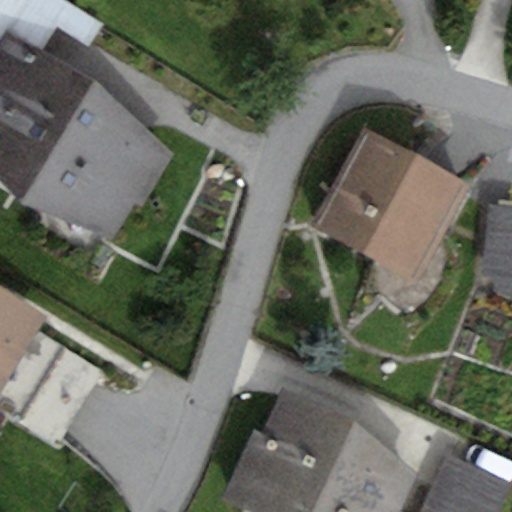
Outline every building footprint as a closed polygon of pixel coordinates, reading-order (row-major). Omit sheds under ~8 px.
[(0,178),(20,199),(114,235),(134,202),(142,205),(174,152),(93,79),(8,30),(0,41),(0,178)] [(468,182),(364,127),(312,224),(416,280),(468,182)] [(511,206),(489,203),(478,270),(495,273),(491,292),(511,295),(511,206)] [(0,391),(46,315),(0,287),(0,391)] [(222,496),(257,511),(399,511),(418,472),(351,420),(281,388),(261,432),(253,428),(222,496)] [(499,511),(511,485),(511,482),(447,452),(418,511),(499,511)]
